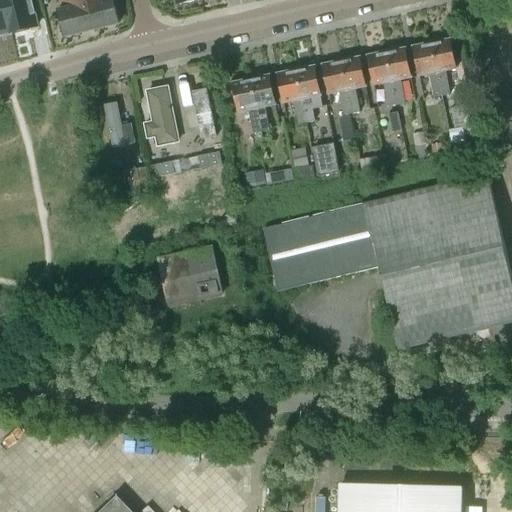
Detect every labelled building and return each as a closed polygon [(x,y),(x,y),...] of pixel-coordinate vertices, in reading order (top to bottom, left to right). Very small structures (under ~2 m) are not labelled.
[(3,0),(0,0),(0,33),(10,31),(11,31),(3,0)] [(3,0),(11,31),(10,31),(11,33),(37,27),(30,0),(3,0)] [(113,0),(63,0),(65,9),(58,11),(65,38),(119,24),(113,0)] [(432,43),(442,96),(451,95),(446,72),(457,69),(451,40),(432,43)] [(442,96),(432,43),(413,47),(419,77),(430,75),(434,98),(442,96)] [(398,48),(387,50),(397,105),(405,103),(401,80),(412,78),(406,49),(398,50),(398,48)] [(397,105),(387,50),(376,52),(376,55),(368,56),(374,86),(385,84),(389,107),(397,105)] [(352,57),(341,59),(352,114),(360,112),(356,89),(367,87),(361,58),(353,59),(352,57)] [(352,114),(341,59),(330,61),(331,64),(323,65),(328,95),(340,93),(344,116),(352,114)] [(296,68),(307,123),(315,122),(313,110),(323,108),(321,97),(321,96),(316,67),(308,68),(307,66),(296,68)] [(299,125),(307,123),(296,68),(285,70),(285,73),(277,75),(283,104),(294,102),(299,125)] [(262,75),(251,77),(262,132),(270,131),(265,108),(276,106),(270,76),(262,77),(262,75)] [(262,132),(251,77),(240,79),(240,82),(232,83),(242,136),(262,132)] [(187,93),(195,139),(214,136),(206,90),(187,93)] [(475,128),(467,91),(454,94),(457,108),(452,109),(456,130),(463,129),(465,142),(475,128)] [(161,92),(139,95),(148,150),(170,147),(161,92)] [(508,126),(511,140),(511,101),(503,104),(507,119),(510,118),(511,125),(508,126)] [(104,153),(131,150),(128,129),(113,130),(110,107),(99,109),(104,153)] [(398,113),(388,115),(392,133),(402,131),(398,113)] [(355,140),(350,116),(339,119),(344,142),(355,140)] [(456,130),(449,132),(451,144),(465,142),(463,129),(456,130)] [(425,133),(414,135),(415,145),(426,143),(425,133)] [(443,152),(441,144),(432,146),(434,154),(443,152)] [(318,179),(335,176),(340,175),(334,145),(313,149),(318,178),(318,179)] [(294,171),(307,169),(304,152),(291,154),(294,171)] [(222,164),(220,153),(199,157),(201,168),(222,164)] [(363,171),(387,166),(385,155),(360,160),(363,171)] [(172,162),(151,167),(154,178),(174,174),(172,162)] [(137,170),(116,174),(118,185),(128,183),(131,196),(149,192),(146,180),(150,180),(148,168),(137,170)] [(271,173),(273,185),(293,181),(291,169),(271,173)] [(245,174),(247,188),(265,185),(262,171),(245,174)] [(380,268),(393,325),(399,351),(449,339),(455,363),(498,352),(494,334),(511,329),(511,275),(489,176),(365,205),(365,206),(264,230),(279,292),(380,268)] [(169,308),(222,297),(211,249),(159,261),(169,308)] [(345,460),(344,483),(391,484),(392,461),(345,460)] [(461,511),(462,487),(341,484),(340,511),(461,511)] [(131,511),(117,497),(101,511),(131,511)]
